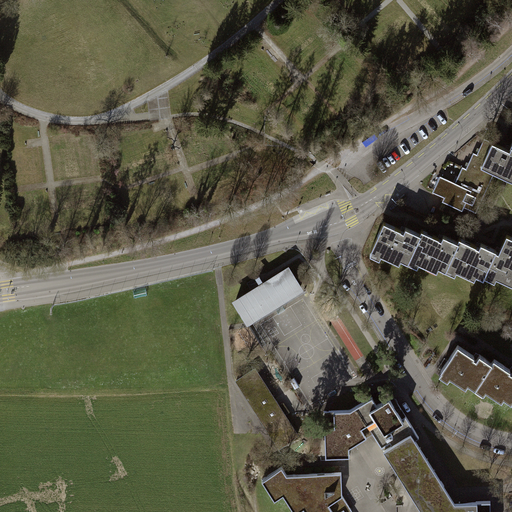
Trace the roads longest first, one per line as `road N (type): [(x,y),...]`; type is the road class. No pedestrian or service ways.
road 1 (residential): [(3,511),(112,457),(36,286)]
road 2 (residential): [(328,225),(424,397),(457,431),(511,448)]
road 3 (tertiary): [(36,286),(328,225)]
road 4 (tertiary): [(328,225),(390,188),(511,84)]
